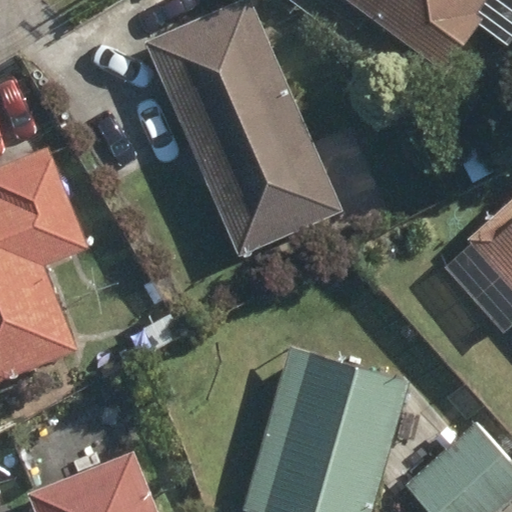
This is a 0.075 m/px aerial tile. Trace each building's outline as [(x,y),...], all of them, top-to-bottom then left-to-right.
[(269,23),(295,41),(310,21),(283,0),(258,0),(257,2),(275,14),(269,23)] [(341,0),(444,72),(478,23),(473,20),(487,0),(341,0)] [(147,44),(240,261),(360,209),(330,141),(312,148),(248,2),(147,44)] [(0,386),(79,356),(45,271),(88,252),(47,151),(0,169),(0,386)] [(511,206),(470,244),(511,291),(511,206)] [(156,354),(173,410),(204,402),(188,345),(156,354)] [(247,511),(375,511),(410,380),(292,349),(247,511)] [(407,491),(426,511),(506,511),(511,507),(511,467),(476,429),(407,491)] [(157,511),(134,454),(27,497),(33,511),(157,511)]
